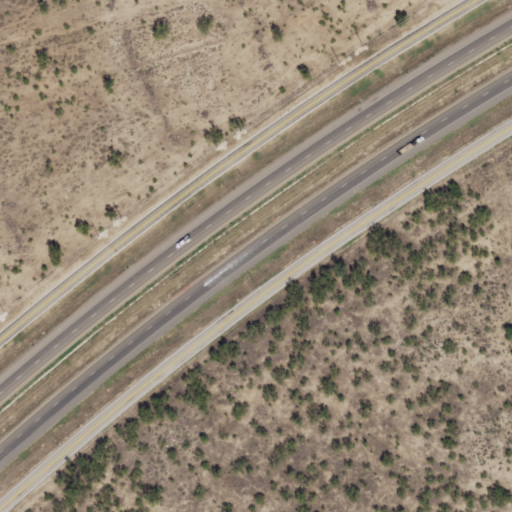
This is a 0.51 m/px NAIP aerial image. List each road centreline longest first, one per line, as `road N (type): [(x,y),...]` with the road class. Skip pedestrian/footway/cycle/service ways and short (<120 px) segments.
road 1 (tertiary): [(0,511),(309,257),(511,124)]
road 2 (motorway): [(0,451),(280,228),(511,76)]
road 3 (motorway): [(511,24),(246,197),(0,391)]
road 4 (tertiary): [(469,0),(297,108),(73,274)]
